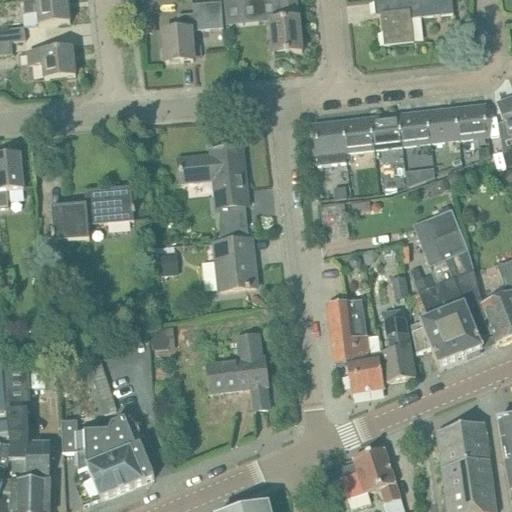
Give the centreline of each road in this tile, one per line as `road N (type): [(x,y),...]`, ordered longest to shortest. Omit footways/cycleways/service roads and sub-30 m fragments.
road 1 (residential): [(317,449),(279,98)]
road 2 (residential): [(338,92),(478,80),(493,53),(489,0)]
road 3 (tertiary): [(317,449),(511,368)]
road 4 (residential): [(115,113),(279,98)]
road 5 (tertiary): [(166,511),(290,460)]
